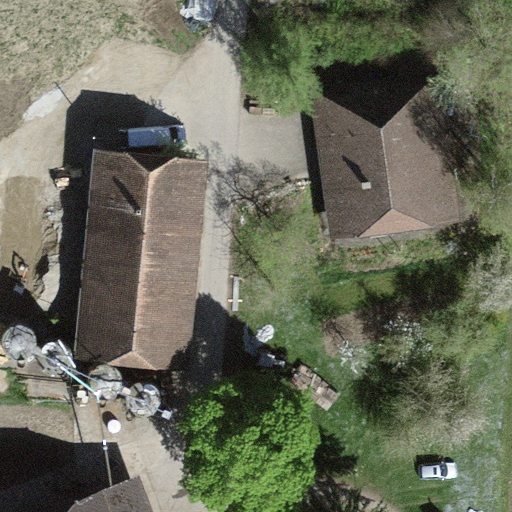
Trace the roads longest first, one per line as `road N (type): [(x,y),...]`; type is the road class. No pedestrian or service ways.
road 1 (track): [(333,511),(238,468),(229,332),(230,0)]
road 2 (track): [(0,440),(235,427)]
